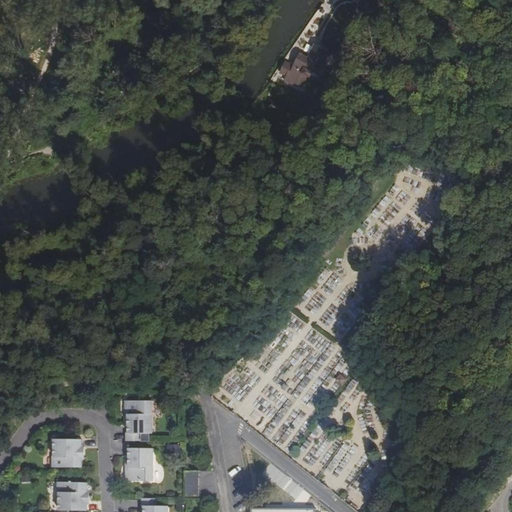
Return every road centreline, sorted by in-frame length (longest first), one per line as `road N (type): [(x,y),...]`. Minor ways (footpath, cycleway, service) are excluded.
road 1 (unclassified): [(365,0),(293,148),(203,394)]
road 2 (residential): [(0,461),(41,414),(89,413),(102,427),(107,511)]
road 3 (residential): [(203,394),(342,511)]
road 4 (residential): [(203,394),(225,511)]
